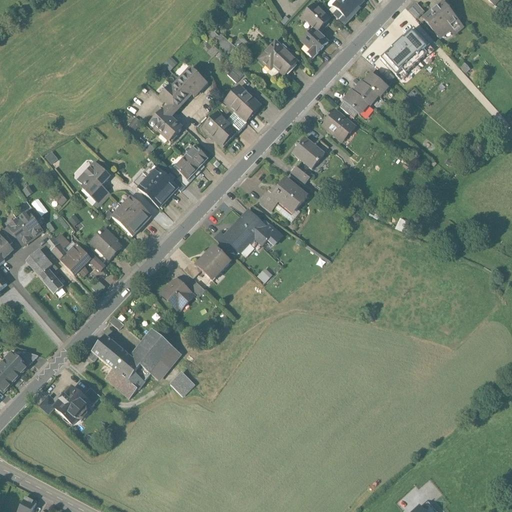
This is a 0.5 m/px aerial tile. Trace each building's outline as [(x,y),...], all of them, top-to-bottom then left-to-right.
[(363,3),(359,0),(340,0),(333,8),(338,12),(334,16),(344,26),(355,15),(353,14),(363,3)] [(443,4),(423,20),(438,38),(449,29),(454,36),(463,29),(443,4)] [(408,13),(415,21),(424,13),(417,5),(408,13)] [(301,20),(313,31),(302,43),(311,52),(308,56),(312,60),(328,43),(317,34),(329,21),(314,6),(301,20)] [(432,48),(411,29),(380,62),(400,81),(432,48)] [(297,63),(276,42),(258,60),(266,68),(270,64),(283,77),(297,63)] [(223,72),(236,83),(243,75),(230,64),(223,72)] [(207,85),(191,70),(172,91),(169,88),(160,99),(170,108),(164,114),(170,120),(191,96),(194,99),(207,85)] [(376,71),(372,76),(388,89),(392,84),(376,71)] [(388,89),(372,76),(364,86),(378,98),(379,99),(388,89)] [(364,86),(362,85),(354,95),(368,107),(369,109),(378,98),(364,86)] [(240,88),(224,104),(227,106),(245,123),(260,107),(240,88)] [(354,95),(352,93),(343,104),(344,104),(358,115),(360,117),(368,107),(354,95)] [(358,115),(344,104),(340,109),(354,120),(358,115)] [(245,123),(227,106),(226,108),(225,107),(218,114),(238,133),(246,125),(245,123)] [(169,144),(181,131),(170,120),(164,114),(162,112),(150,125),(169,144)] [(350,136),(355,129),(336,113),(328,122),(328,121),(322,128),(340,143),(347,134),(350,136)] [(238,133),(218,114),(202,130),(223,149),(238,133)] [(312,171),(324,155),(305,139),(300,145),(299,144),(295,148),(296,149),(292,154),(312,171)] [(195,148),(184,160),(199,173),(204,168),(202,165),(207,160),(195,148)] [(184,160),(174,170),(189,184),(199,173),(184,160)] [(100,206),(110,196),(101,188),(109,179),(95,165),(78,182),(92,195),(90,197),(100,206)] [(177,189),(156,169),(137,188),(158,209),(177,189)] [(302,186),(308,179),(296,169),(290,176),(302,186)] [(296,210),(306,197),(285,180),(272,196),(279,202),(291,212),(294,208),(296,210)] [(274,208),(279,202),(272,196),(269,193),(260,204),(271,212),(274,208)] [(151,218),(130,198),(112,218),(132,238),(151,218)] [(279,202),(274,208),(292,223),(300,213),(296,210),(294,208),(291,212),(279,202)] [(34,241),(45,233),(29,213),(19,220),(34,241)] [(266,229),(248,213),(225,237),(224,239),(228,243),(240,255),(255,240),(262,246),(268,239),(272,243),(275,240),(265,230),(266,229)] [(24,248),(34,241),(19,220),(9,228),(24,248)] [(269,226),(266,229),(265,230),(275,240),(279,236),(269,226)] [(104,230),(90,244),(109,262),(121,249),(112,240),(114,239),(104,230)] [(0,257),(3,262),(15,253),(0,234),(0,257)] [(224,239),(225,237),(221,234),(215,240),(223,248),(228,243),(224,239)] [(71,245),(64,249),(67,254),(74,250),(71,245)] [(68,258),(58,248),(51,255),(60,265),(68,258)] [(230,263),(214,248),(197,267),(197,268),(202,272),(213,282),(230,263)] [(68,258),(60,265),(75,280),(90,265),(92,264),(88,260),(77,249),(68,258)] [(53,270),(39,254),(26,266),(40,282),(49,274),(53,270)] [(90,265),(100,275),(106,269),(93,256),(88,260),(92,264),(90,265)] [(197,268),(197,267),(193,263),(184,272),(194,281),(202,272),(197,268)] [(265,269),(257,277),(264,284),(273,276),(265,269)] [(49,274),(40,282),(55,299),(64,291),(49,274)] [(188,292),(178,282),(173,287),(171,285),(162,295),(178,310),(184,303),(187,306),(194,298),(188,292)] [(206,293),(196,284),(188,292),(194,298),(197,301),(206,293)] [(105,341),(92,358),(139,394),(150,379),(158,386),(181,358),(153,335),(131,361),(105,341)] [(22,379),(30,369),(11,354),(3,364),(22,379)] [(0,377),(14,389),(22,379),(3,364),(0,367),(0,377)] [(183,372),(170,384),(184,398),(196,386),(183,372)] [(0,393),(6,399),(14,389),(0,377),(0,393)] [(93,412),(72,392),(52,413),(73,433),(93,412)] [(33,511),(38,502),(27,496),(18,511),(33,511)] [(437,511),(427,501),(422,506),(426,511),(437,511)]
